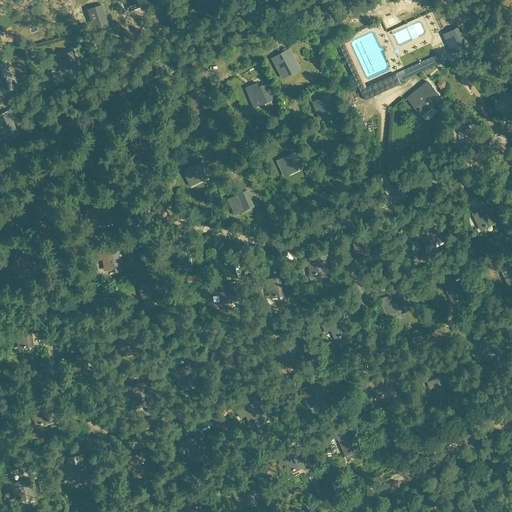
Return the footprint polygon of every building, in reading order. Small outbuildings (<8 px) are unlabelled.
[(97,18),(99,25),(108,22),(102,5),(87,9),(91,20),(97,18)] [(370,11),(372,18),(386,15),(385,8),(370,11)] [(451,52),(468,44),(461,28),(444,36),(451,52)] [(55,60),(57,60),(63,58),(66,69),(77,66),(73,51),(53,56),(55,60)] [(291,62),(285,51),(272,58),(281,76),(294,69),(295,72),(300,69),(295,60),(291,62)] [(403,70),(407,78),(442,63),(438,54),(403,70)] [(151,62),(154,71),(156,76),(170,70),(171,73),(176,71),(174,67),(169,69),(166,61),(171,60),(169,55),(151,62)] [(0,84),(0,86),(7,83),(10,90),(16,87),(5,62),(0,64),(0,84)] [(407,78),(403,70),(361,90),(365,100),(401,83),(400,82),(407,78)] [(421,110),(423,113),(441,98),(428,81),(409,96),(420,108),(419,109),(420,110),(421,110)] [(246,87),(253,105),(270,98),(271,100),(276,98),(274,94),(270,96),(265,84),(259,86),(257,82),(246,87)] [(203,107),(199,95),(185,100),(190,114),(204,108),(205,111),(210,109),(208,105),(203,107)] [(331,108),(326,96),(313,102),(319,116),(333,110),(334,112),(338,110),(336,106),(331,108)] [(0,136),(7,133),(9,137),(17,133),(11,120),(15,119),(11,110),(0,114),(0,136)] [(58,134),(70,131),(66,116),(50,120),(51,124),(55,124),(58,134)] [(143,146),(139,133),(125,138),(130,152),(144,147),(145,150),(150,149),(149,144),(143,146)] [(300,164),(294,152),(281,159),(287,172),(296,168),(297,170),(306,166),(304,162),(300,164)] [(204,174),(198,163),(185,169),(191,183),(205,176),(206,178),(211,176),(209,172),(204,174)] [(241,193),(228,199),(233,212),(247,207),(248,209),(253,207),(251,203),(246,205),(241,193)] [(45,203),(46,204),(31,206),(34,222),(49,219),(47,207),(50,206),(49,203),(45,203)] [(103,228),(103,227),(111,226),(107,207),(103,208),(84,212),(83,212),(85,220),(85,219),(91,218),(92,227),(97,226),(97,227),(99,227),(99,225),(102,225),(103,228)] [(485,227),(492,224),(488,212),(492,211),(490,207),(486,209),(473,214),(478,229),(483,227),(483,229),(485,228),(485,227)] [(433,225),(431,225),(432,226),(411,231),(413,238),(419,236),(421,244),(435,241),(437,247),(440,246),(436,229),(439,229),(437,219),(432,221),(433,225)] [(354,243),(358,258),(363,257),(363,259),(365,258),(365,257),(373,255),(370,243),(373,242),(372,238),(368,239),(354,243)] [(170,249),(172,265),(177,264),(177,265),(179,265),(179,264),(186,263),(187,269),(191,269),(190,260),(186,260),(185,251),(188,250),(188,246),(184,247),(185,247),(171,249),(170,249)] [(15,250),(18,270),(23,269),(23,270),(25,270),(25,269),(29,268),(30,272),(38,271),(34,250),(30,251),(29,248),(15,250)] [(115,251),(101,254),(104,269),(119,266),(116,254),(119,253),(118,249),(115,250),(115,251)] [(319,251),(320,256),(300,260),(301,267),(307,266),(309,274),(314,273),(314,275),(316,274),(316,273),(323,271),(324,277),(329,276),(325,257),(327,257),(326,250),(319,251)] [(511,266),(502,270),(507,285),(511,283),(511,266)] [(277,295),(284,294),(285,300),(289,299),(286,281),(285,281),(285,277),(281,278),(281,279),(268,281),(267,281),(270,297),(275,296),(275,297),(277,297),(277,295)] [(446,288),(452,302),(465,297),(468,302),(472,300),(463,280),(459,281),(459,282),(446,288)] [(220,292),(221,300),(226,300),(227,301),(228,301),(228,299),(236,298),(237,304),(241,303),(238,281),(236,281),(233,282),(219,285),(213,286),(214,293),(220,292)] [(156,300),(157,306),(161,305),(160,297),(156,297),(155,289),(159,289),(158,283),(154,283),(154,284),(140,286),(142,302),(147,301),(147,303),(149,303),(149,301),(156,300)] [(399,293),(380,301),(382,305),(382,307),(383,311),(385,311),(387,319),(394,316),(393,313),(401,310),(402,313),(407,311),(401,296),(404,295),(403,291),(399,293)] [(346,316),(341,318),(342,318),(323,326),(325,332),(331,329),(334,338),(348,333),(350,338),(354,337),(346,316)] [(486,328),(490,336),(490,337),(473,345),(479,357),(483,355),(484,357),(497,351),(499,356),(504,354),(493,330),(491,326),(486,328)] [(29,329),(15,333),(18,348),(33,345),(30,332),(33,332),(32,328),(29,329)] [(119,355),(134,352),(135,358),(139,357),(137,350),(134,351),(131,340),(134,339),(134,335),(130,336),(130,337),(116,339),(119,355)] [(294,353),(288,338),(274,344),(280,358),(294,353)] [(231,351),(231,352),(212,353),(213,361),(217,361),(218,369),(223,368),(223,370),(225,370),(225,368),(232,368),(232,374),(237,373),(236,367),(232,367),(232,355),(235,355),(234,351),(231,351)] [(89,356),(86,357),(72,360),(74,376),(79,375),(79,376),(81,376),(81,374),(88,373),(89,380),(95,379),(94,370),(88,371),(87,361),(90,360),(89,356)] [(193,383),(194,389),(198,388),(195,370),(196,370),(195,362),(194,363),(193,359),(190,359),(191,363),(189,364),(190,367),(170,371),(171,378),(177,377),(179,386),(183,385),(184,386),(186,386),(185,384),(193,383)] [(445,376),(432,382),(439,397),(452,391),(447,379),(450,378),(448,374),(445,376)] [(397,396),(387,376),(383,378),(384,379),(365,388),(369,394),(374,392),(378,399),(382,397),(383,398),(385,397),(384,396),(391,393),(393,398),(397,396)] [(317,407),(317,408),(322,406),(322,407),(324,406),(323,405),(326,404),(327,406),(335,403),(335,404),(336,404),(326,382),(326,383),(318,386),(310,390),(309,390),(303,393),(308,402),(313,399),(317,407)] [(147,404),(148,409),(152,409),(147,384),(123,389),(126,401),(132,400),(133,407),(138,406),(138,407),(140,407),(140,405),(147,404)] [(242,409),(248,423),(252,422),(253,423),(255,422),(254,421),(261,418),(263,424),(264,424),(263,421),(266,420),(267,423),(267,422),(259,402),(256,403),(256,404),(242,409)] [(32,409),(34,424),(39,424),(39,425),(41,425),(41,423),(52,421),(50,405),(46,406),(32,409)] [(356,428),(354,423),(348,425),(351,430),(338,436),(345,454),(350,452),(352,451),(358,448),(361,453),(359,448),(362,446),(355,429),(356,428)] [(186,448),(190,455),(194,454),(195,455),(196,454),(196,453),(199,451),(200,454),(204,453),(205,455),(210,453),(207,445),(206,445),(201,433),(197,435),(178,443),(181,450),(186,448)] [(297,455),(300,454),(299,450),(295,451),(296,452),(290,454),(289,453),(286,454),(287,455),(282,457),(288,471),(292,470),(293,471),(295,470),(294,469),(301,466),(303,472),(304,472),(302,468),(306,467),(304,462),(301,464),(297,455)] [(126,472),(131,470),(135,478),(148,472),(150,477),(154,475),(145,455),(141,457),(133,461),(131,458),(121,463),(126,472)] [(86,475),(85,475),(83,462),(82,457),(68,459),(69,464),(59,466),(58,466),(59,474),(65,473),(67,481),(72,480),(72,481),(74,481),(73,480),(77,479),(77,482),(81,481),(82,484),(87,483),(86,475)] [(252,497),(254,500),(254,499),(259,497),(250,479),(248,474),(242,477),(244,481),(245,482),(232,489),(239,503),(252,497)] [(4,484),(6,484),(7,491),(13,490),(15,498),(20,498),(20,499),(22,499),(22,497),(29,496),(31,502),(34,501),(30,479),(26,480),(27,480),(12,483),(11,476),(3,477),(4,484)] [(193,507),(191,502),(175,509),(176,511),(198,511),(196,506),(193,507)]
